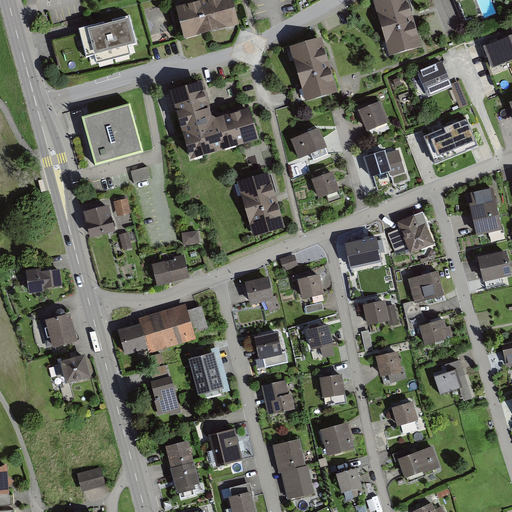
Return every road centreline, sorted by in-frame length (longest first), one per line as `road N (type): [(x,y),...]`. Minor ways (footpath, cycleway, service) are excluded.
road 1 (residential): [(327,231),(390,511)]
road 2 (residential): [(434,187),(511,459)]
road 3 (residential): [(218,277),(275,511)]
road 4 (residential): [(37,107),(252,46)]
road 5 (primary): [(88,298),(145,511)]
road 6 (residential): [(252,46),(302,241)]
road 7 (primary): [(37,107),(88,298)]
road 8 (residential): [(88,298),(155,300),(218,277)]
